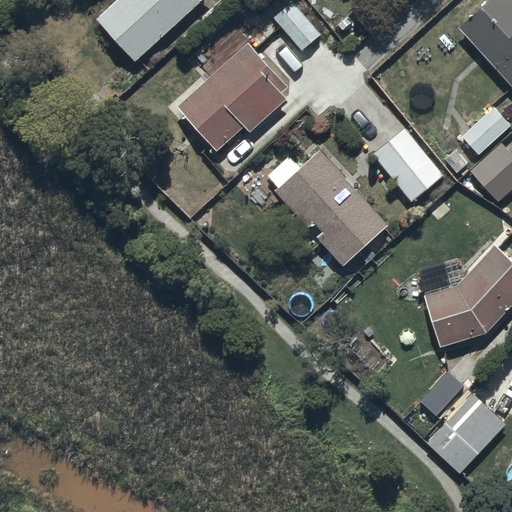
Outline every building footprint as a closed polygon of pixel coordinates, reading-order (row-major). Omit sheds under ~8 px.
[(200,0),(115,0),(96,18),(135,60),(200,0)] [(291,0),(271,17),(300,50),(320,33),(291,0)] [(511,0),(484,0),(457,25),(511,85),(511,0)] [(175,107),(215,151),(243,126),(248,131),(285,97),(280,92),(286,86),(246,42),(175,107)] [(475,151),(478,154),(510,125),(496,109),(459,142),(470,155),(475,151)] [(371,155),(409,201),(442,174),(403,128),(371,155)] [(494,203),(511,187),(511,153),(502,142),(467,171),(494,203)] [(342,266),(387,224),(318,148),(298,166),(288,155),(266,175),(276,187),(273,189),(306,225),(311,220),(320,230),(315,235),(342,266)] [(439,347),(485,332),(511,303),(511,260),(493,242),(454,284),(422,295),(439,347)] [(448,370),(419,401),(443,424),(426,442),(458,472),(505,423),(448,370)]
